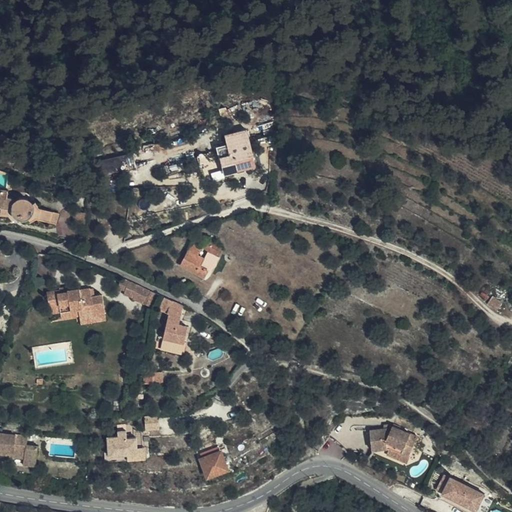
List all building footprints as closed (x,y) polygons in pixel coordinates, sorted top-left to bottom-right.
[(246,130),(225,135),(230,154),(234,171),(255,166),(246,130)] [(101,160),(105,173),(132,165),(128,152),(101,160)] [(8,197),(8,191),(0,189),(0,215),(8,216),(11,221),(17,218),(22,220),(27,220),(28,219),(30,222),(37,219),(56,225),(60,213),(39,207),(35,201),(32,203),(30,200),(26,198),(21,198),(18,199),(14,201),(11,197),(8,197)] [(73,224),(86,224),(87,213),(74,212),(73,224)] [(206,238),(201,247),(217,256),(222,247),(206,238)] [(189,250),(197,254),(201,247),(193,243),(189,250)] [(204,258),(197,254),(189,250),(181,265),(204,278),(208,270),(200,266),(204,258)] [(130,281),(121,277),(119,288),(124,291),(124,294),(143,303),(149,290),(130,281)] [(90,288),(80,290),(61,292),(60,290),(46,292),(50,309),(60,307),(61,313),(78,310),(79,316),(80,321),(92,319),(92,317),(90,305),(96,305),(94,295),(91,295),(90,288)] [(149,290),(143,303),(150,306),(156,293),(149,290)] [(102,294),(94,295),(96,305),(90,305),(92,317),(104,315),(102,294)] [(497,309),(502,302),(493,296),(488,302),(497,309)] [(175,321),(182,306),(165,297),(159,309),(166,313),(165,316),(175,321)] [(62,319),(79,316),(78,310),(61,313),(62,319)] [(104,315),(92,317),(92,319),(80,321),(80,323),(105,320),(104,315)] [(154,383),(153,371),(143,372),(143,376),(140,376),(140,384),(154,383)] [(146,415),(146,429),(159,428),(158,414),(146,415)] [(392,428),(384,429),(370,430),(373,450),(390,448),(410,457),(417,436),(394,426),(392,428)] [(107,459),(149,458),(149,428),(118,428),(118,434),(107,434),(107,459)] [(0,453),(5,454),(5,450),(12,451),(12,454),(12,457),(24,458),(23,464),(36,465),(37,447),(27,446),(28,437),(2,434),(3,430),(0,429),(0,453)] [(218,447),(207,451),(199,454),(201,458),(220,451),(218,447)] [(410,457),(390,448),(387,454),(408,462),(410,457)] [(207,477),(209,476),(227,469),(220,451),(201,458),(200,458),(207,477)] [(444,473),(438,489),(444,491),(449,474),(444,473)] [(487,496),(454,479),(446,495),(480,511),(487,496)] [(479,511),(480,511),(446,495),(443,500),(467,511),(479,511)]
